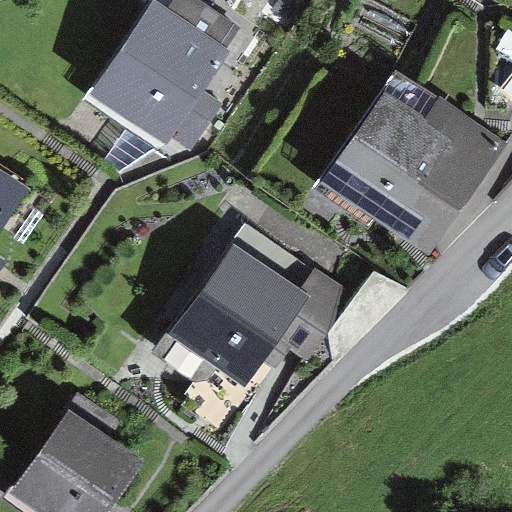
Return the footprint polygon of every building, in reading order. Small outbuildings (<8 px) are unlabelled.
[(188,0),(159,0),(101,80),(184,139),(227,80),(208,67),(233,32),(188,0)] [(397,73),(321,186),(427,257),(503,144),(397,73)] [(0,170),(0,230),(28,189),(0,170)] [(235,247),(172,339),(246,390),(310,298),(235,247)] [(112,511),(145,464),(69,411),(9,497),(31,511),(112,511)]
